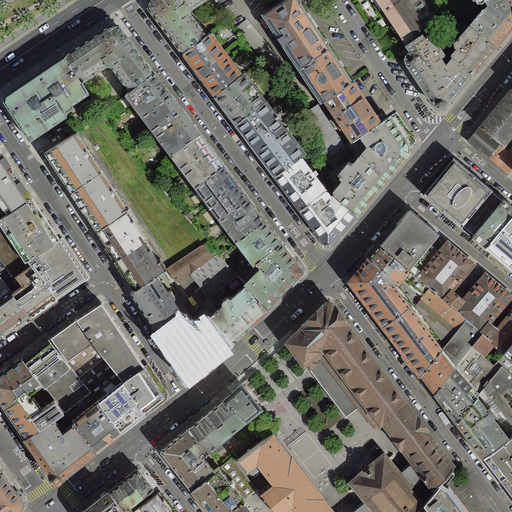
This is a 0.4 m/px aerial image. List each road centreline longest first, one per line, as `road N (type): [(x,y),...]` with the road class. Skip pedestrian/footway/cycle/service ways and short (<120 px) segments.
road 1 (residential): [(327,276),(124,0)]
road 2 (residential): [(506,511),(327,276)]
road 3 (residential): [(0,120),(105,278)]
road 4 (tertiary): [(327,276),(187,403)]
road 5 (residential): [(336,0),(436,149)]
road 6 (residential): [(105,278),(187,403)]
road 7 (residential): [(511,283),(403,190)]
road 8 (residential): [(0,354),(105,278)]
road 9 (primary): [(0,67),(101,0)]
